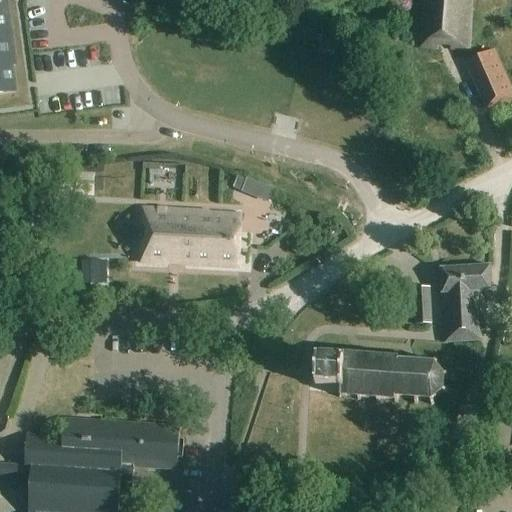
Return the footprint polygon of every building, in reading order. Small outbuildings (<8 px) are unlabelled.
[(0,0),(0,96),(17,94),(14,68),(17,67),(7,0),(0,0)] [(469,51),(470,0),(423,0),(420,49),(469,51)] [(473,61),(494,109),(511,101),(511,91),(495,52),(473,61)] [(34,172),(13,171),(13,188),(33,188),(34,172)] [(60,173),(59,196),(94,197),(95,174),(60,173)] [(256,199),(268,203),(273,190),(261,185),(256,199)] [(239,269),(241,216),(208,214),(208,213),(142,209),(141,226),(148,228),(147,242),(141,244),(140,264),(168,266),(168,265),(239,269)] [(108,285),(106,260),(82,260),(82,286),(108,285)] [(445,343),(481,341),(480,332),(484,332),(482,293),(490,292),(489,267),(441,270),(445,343)] [(415,326),(432,325),(431,288),(413,289),(415,326)] [(342,361),(342,364),(317,362),(315,387),(341,389),(340,394),(337,398),(339,400),(342,398),(357,399),(357,402),(361,403),(361,399),(375,400),(374,404),(380,404),(380,400),(393,401),(393,404),(397,404),(398,400),(414,401),(413,406),(417,406),(418,402),(428,402),(430,407),(434,405),(432,402),(441,393),(445,395),(447,393),(443,390),(443,380),(449,377),(447,374),(442,377),(437,366),(438,363),(435,360),(433,365),(420,365),(421,358),(418,358),(417,364),(401,363),(402,358),(397,357),(397,360),(383,360),(383,356),(378,356),(378,359),(364,358),(365,354),(361,354),(361,358),(345,357),(343,353),(340,357),(342,361)] [(130,511),(133,469),(177,471),(179,428),(63,421),(62,438),(27,436),(25,468),(0,466),(0,483),(30,485),(28,511),(130,511)]
